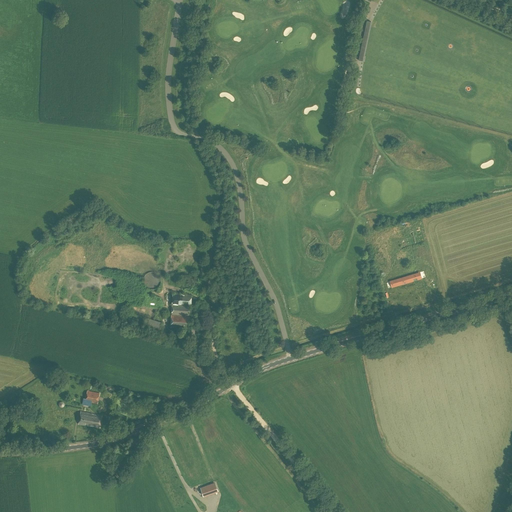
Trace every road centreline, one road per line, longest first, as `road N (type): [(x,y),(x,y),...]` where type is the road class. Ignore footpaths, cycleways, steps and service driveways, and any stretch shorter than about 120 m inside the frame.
road 1 (tertiary): [(0,455),(124,434),(271,364),(511,293)]
road 2 (track): [(230,385),(212,346),(207,297),(221,184),(195,131),(190,88),(204,0)]
road 3 (track): [(335,511),(230,385)]
